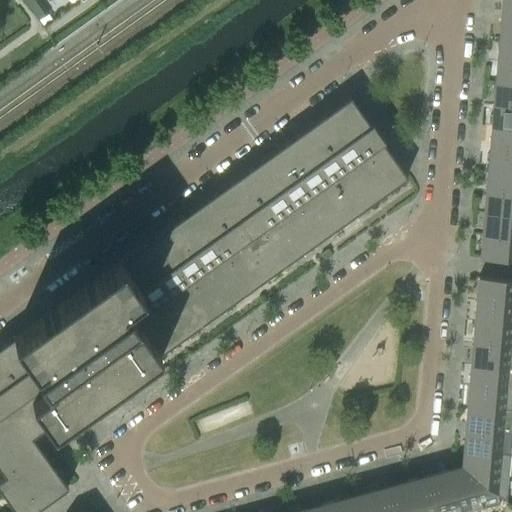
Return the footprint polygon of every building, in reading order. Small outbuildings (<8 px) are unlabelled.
[(22,0),(38,20),(48,13),(39,0),(22,0)] [(511,0),(501,0),(500,16),(511,17),(511,0)] [(511,39),(511,17),(500,16),(499,38),(511,39)] [(511,62),(511,39),(499,38),(497,61),(511,62)] [(511,83),(511,62),(497,61),(495,82),(511,83)] [(511,105),(511,83),(495,82),(493,104),(511,105)] [(52,429),(286,261),(406,175),(349,95),(186,212),(0,344),(0,468),(4,475),(0,477),(0,489),(15,511),(30,511),(67,486),(31,436),(48,424),(52,429)] [(511,127),(511,105),(493,104),(491,126),(511,127)] [(511,149),(511,127),(491,126),(489,147),(511,149)] [(511,149),(489,147),(487,170),(511,171),(511,149)] [(511,192),(511,171),(487,170),(485,190),(511,192)] [(511,213),(511,192),(485,190),(484,211),(511,213)] [(511,236),(511,213),(484,211),(482,234),(511,236)] [(511,258),(511,236),(482,234),(480,256),(511,258)] [(511,302),(511,279),(478,277),(476,299),(511,302)] [(511,324),(511,315),(511,302),(476,299),(474,321),(511,324)] [(509,346),(511,324),(474,321),(472,342),(509,346)] [(511,345),(509,346),(472,342),(470,363),(511,366),(511,345)] [(511,390),(511,366),(470,363),(468,386),(511,390)] [(511,410),(511,390),(468,386),(467,406),(511,410)] [(511,433),(511,426),(511,410),(467,406),(465,429),(502,433),(511,433)] [(500,453),(502,433),(465,429),(463,450),(500,453)] [(510,454),(500,453),(463,450),(462,465),(497,494),(505,502),(510,454)] [(497,494),(462,465),(446,469),(456,505),(457,511),(467,511),(482,508),(479,499),(497,494)] [(456,505),(446,469),(427,474),(437,510),(456,505)] [(437,511),(437,510),(427,474),(405,481),(413,511),(437,511)] [(413,511),(405,481),(385,486),(391,511),(413,511)] [(391,511),(385,486),(365,492),(370,511),(391,511)] [(370,511),(365,492),(343,497),(347,511),(370,511)] [(347,511),(343,497),(322,503),(324,511),(347,511)] [(324,511),(322,503),(300,509),(301,511),(324,511)]
